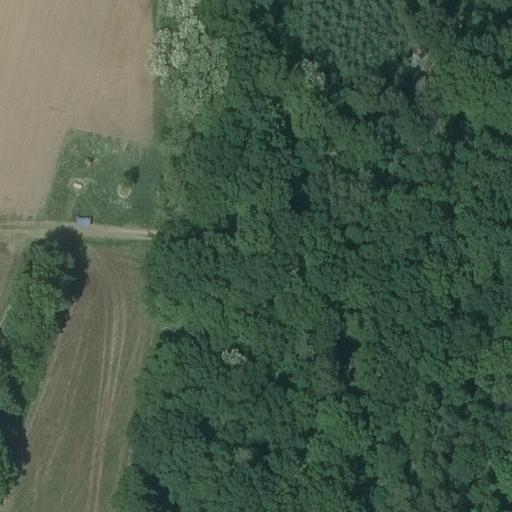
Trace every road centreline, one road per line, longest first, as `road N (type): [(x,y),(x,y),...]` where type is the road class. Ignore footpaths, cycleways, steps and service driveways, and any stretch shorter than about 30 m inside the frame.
road 1 (track): [(193,511),(228,235)]
road 2 (track): [(228,235),(258,0)]
road 3 (track): [(0,225),(228,235)]
